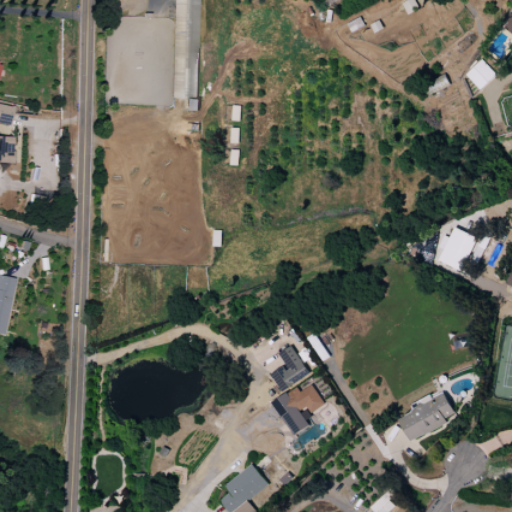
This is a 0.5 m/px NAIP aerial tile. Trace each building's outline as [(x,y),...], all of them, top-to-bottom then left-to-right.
[(199,0),(173,0),(172,77),(180,77),(180,97),(185,97),(185,110),(196,111),(199,0)] [(511,13),(502,27),(511,34),(511,13)] [(466,75),(480,90),(496,75),(482,60),(466,75)] [(12,106),(0,104),(0,123),(10,125),(12,106)] [(0,163),(12,163),(13,136),(0,136),(0,163)] [(438,260),(461,272),(478,239),(455,227),(438,260)] [(0,335),(2,336),(15,279),(0,276),(0,335)] [(270,374),(282,392),(310,374),(291,346),(278,354),(285,365),(270,374)] [(325,405),(312,385),(300,392),(297,387),(272,402),(293,436),(309,426),(300,411),(307,407),(311,414),(325,405)] [(408,440),(456,417),(445,394),(432,400),(430,396),(411,405),(414,411),(398,419),(408,440)] [(224,486),(229,493),(220,500),(228,511),(253,511),(255,511),(248,501),(268,486),(252,464),(224,486)] [(389,501),(393,496),(388,491),(371,508),(374,511),(389,511),(395,506),(389,501)]
